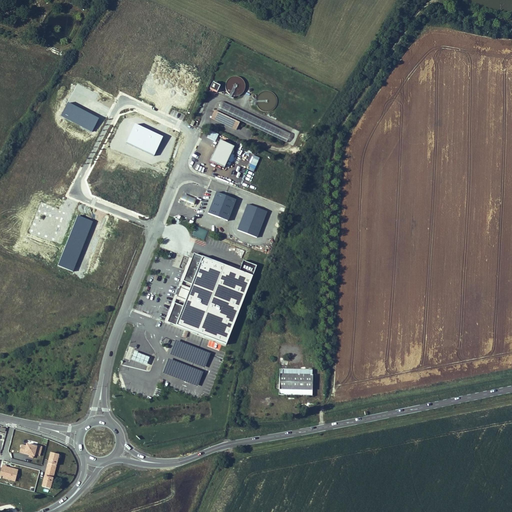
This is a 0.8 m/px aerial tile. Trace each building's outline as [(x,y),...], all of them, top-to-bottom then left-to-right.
[(242,95),(244,79),(230,78),(229,85),(227,85),(226,94),(242,95)] [(215,94),(217,89),(210,85),(208,91),(215,94)] [(284,134),(215,102),(211,110),(281,142),(284,134)] [(215,121),(218,115),(210,111),(207,118),(215,121)] [(236,123),(218,115),(215,121),(233,129),(236,123)] [(224,169),(233,148),(218,141),(209,162),(224,169)] [(207,215),(228,222),(235,199),(215,192),(207,215)] [(257,238),(266,211),(246,204),(237,231),(257,238)] [(191,236),(204,241),(208,231),(195,226),(191,236)] [(238,272),(192,254),(167,321),(226,344),(255,267),(241,263),(238,272)] [(149,359),(133,352),(130,360),(147,367),(149,359)] [(279,370),(279,385),(311,387),(311,371),(283,370),(279,370)] [(25,455),(34,458),(38,443),(28,441),(25,455)] [(40,488),(50,490),(59,456),(49,453),(40,488)] [(18,469),(2,465),(0,472),(0,478),(14,483),(18,469)]
